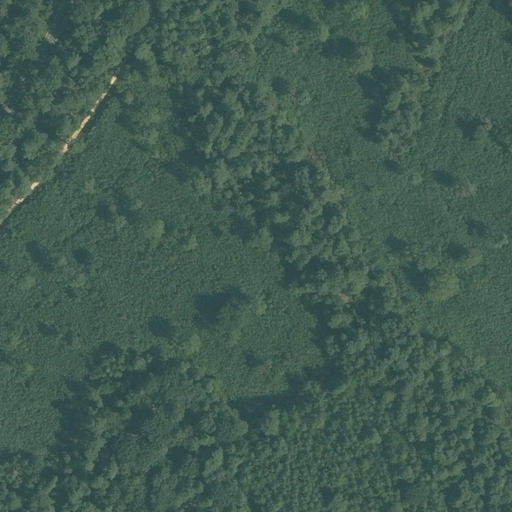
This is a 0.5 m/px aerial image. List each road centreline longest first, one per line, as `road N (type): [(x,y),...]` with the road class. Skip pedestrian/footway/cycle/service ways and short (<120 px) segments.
road 1 (track): [(140,0),(86,114),(0,205)]
road 2 (tertiary): [(0,114),(69,0)]
